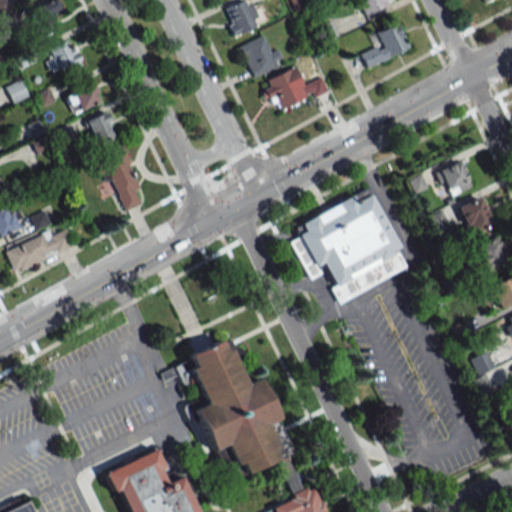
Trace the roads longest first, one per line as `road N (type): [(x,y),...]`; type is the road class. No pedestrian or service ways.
road 1 (residential): [(380,511),(231,207)]
road 2 (secondary): [(231,207),(511,51)]
road 3 (secondary): [(0,336),(231,207)]
road 4 (tertiary): [(104,0),(196,184),(231,207)]
road 5 (tertiary): [(231,207),(242,157),(162,0)]
road 6 (residential): [(511,171),(429,0)]
